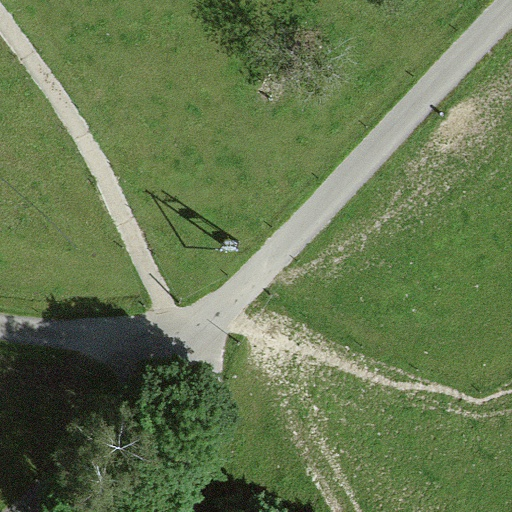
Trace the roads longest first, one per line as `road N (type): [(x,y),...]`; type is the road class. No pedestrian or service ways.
road 1 (unclassified): [(186,343),(236,304),(511,13)]
road 2 (track): [(0,20),(107,181),(186,343)]
road 3 (unclassified): [(57,511),(137,432),(186,343)]
road 4 (unclassified): [(0,338),(121,349),(186,343)]
